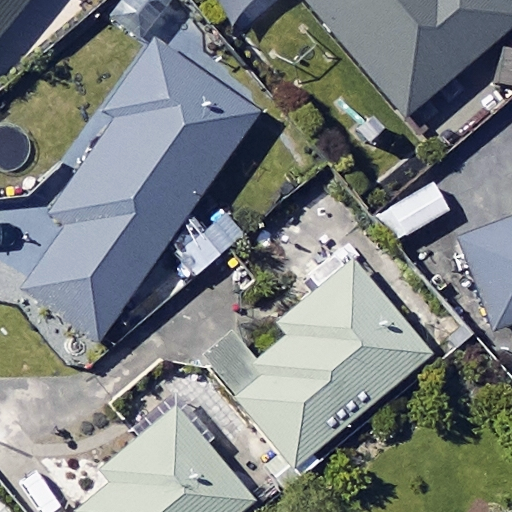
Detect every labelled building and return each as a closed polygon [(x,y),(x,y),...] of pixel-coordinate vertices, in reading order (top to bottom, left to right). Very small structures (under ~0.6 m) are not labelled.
[(0,0),(0,28),(24,0),(0,0)] [(215,0),(224,10),(236,0),(302,0),(395,116),(511,23),(511,13),(501,0),(215,0)] [(91,338),(253,111),(151,37),(97,113),(110,122),(47,209),(65,222),(19,286),(91,338)] [(446,206),(428,175),(370,211),(389,241),(446,206)] [(511,213),(449,239),(488,331),(511,321),(511,213)] [(281,333),(256,354),(228,329),(198,353),(287,464),(427,351),(351,258),(272,322),(281,333)] [(99,479),(71,502),(78,511),(231,511),(249,499),(208,449),(229,432),(176,367),(123,411),(139,431),(92,470),(99,479)]
